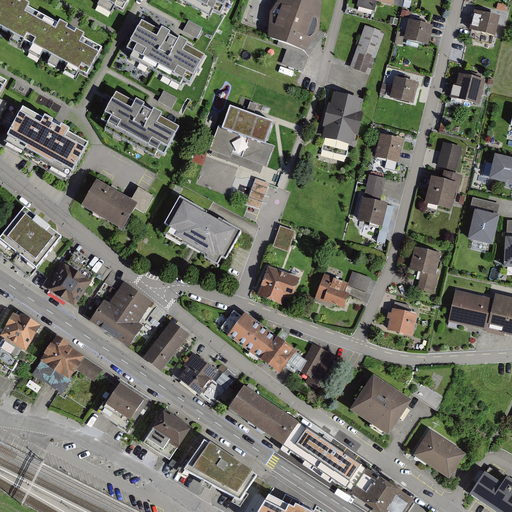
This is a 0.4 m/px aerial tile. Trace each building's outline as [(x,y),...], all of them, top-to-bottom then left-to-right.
[(106,48),(16,0),(0,0),(0,28),(90,77),(106,48)] [(104,0),(125,11),(130,0),(104,0)] [(224,0),(191,0),(218,14),(224,0)] [(269,40),(306,52),(321,33),(323,0),(282,0),(270,14),(269,40)] [(476,11),(471,30),(497,37),(502,18),(476,11)] [(189,21),(185,32),(200,38),(205,26),(189,21)] [(404,40),(429,46),(433,28),(408,22),(404,40)] [(139,23),(124,50),(186,84),(201,57),(182,47),(184,44),(176,40),(175,42),(165,37),(167,35),(159,30),(157,33),(139,23)] [(370,77),(384,35),(365,29),(351,71),(370,77)] [(459,73),(452,98),(481,106),(488,81),(459,73)] [(0,101),(10,82),(0,77),(0,101)] [(391,100),(414,105),(419,84),(396,79),(391,100)] [(164,91),(160,102),(175,108),(179,97),(164,91)] [(182,129),(119,94),(104,121),(167,156),(182,129)] [(335,95),(332,107),(326,106),(321,127),(326,129),(324,137),(352,145),(354,136),(358,137),(364,116),(360,115),(364,102),(335,95)] [(91,144),(24,108),(7,140),(74,176),(91,144)] [(228,121),(224,119),(212,151),(270,172),(282,140),(273,137),(277,124),(233,109),(228,121)] [(377,159),(398,164),(404,142),(382,136),(377,159)] [(442,144),(437,167),(456,171),(461,149),(442,144)] [(511,158),(496,155),(489,180),(511,186),(511,158)] [(433,179),(427,205),(452,212),(461,176),(445,173),(443,181),(433,179)] [(247,204),(261,209),(271,183),(257,178),(247,204)] [(385,182),(371,178),(365,196),(379,201),(385,182)] [(99,182),(83,207),(124,231),(139,206),(99,182)] [(134,198),(148,207),(156,197),(141,187),(134,198)] [(469,241),(493,247),(501,216),(498,216),(500,205),(473,198),(470,209),(477,211),(469,241)] [(363,199),(358,223),(382,229),(388,204),(363,199)] [(244,234),(183,200),(168,226),(172,228),(166,237),(218,267),(224,257),(229,260),(244,234)] [(2,254),(31,278),(63,238),(25,208),(0,238),(0,240),(8,247),(2,254)] [(275,247),(291,251),(296,230),(280,226),(275,247)] [(416,291),(432,295),(443,256),(415,249),(409,272),(420,275),(416,291)] [(297,253),(292,264),(308,271),(313,260),(297,253)] [(54,269),(43,287),(75,308),(96,276),(73,256),(61,273),(54,269)] [(293,302),(301,280),(269,269),(258,299),(284,308),(287,300),(293,302)] [(354,286),(368,291),(373,277),(359,272),(354,286)] [(320,278),(313,302),(345,311),(352,288),(320,278)] [(150,303),(124,286),(111,306),(105,302),(92,322),(129,347),(143,327),(137,323),(150,303)] [(447,324),(511,339),(511,298),(497,295),(495,302),(454,292),(447,324)] [(394,310),(388,332),(412,339),(418,317),(394,310)] [(279,372),(288,361),(301,371),(311,376),(308,383),(325,392),(341,363),(316,347),(307,362),(245,316),(243,318),(235,312),(222,329),(279,372)] [(40,328),(16,314),(3,336),(6,338),(0,347),(0,372),(9,379),(20,361),(17,359),(23,349),(26,351),(40,328)] [(188,337),(172,325),(146,360),(162,372),(188,337)] [(102,370),(58,341),(36,375),(61,391),(76,368),(95,381),(102,370)] [(223,377),(194,355),(185,367),(190,370),(182,380),(214,405),(232,382),(235,385),(240,379),(228,370),(223,377)] [(376,378),(352,413),(389,438),(413,403),(376,378)] [(149,401),(120,382),(99,413),(128,432),(149,401)] [(230,412),(378,511),(411,511),(419,501),(248,385),(230,412)] [(191,429),(165,412),(144,443),(170,460),(191,429)] [(432,433),(416,458),(450,481),(466,456),(432,433)] [(258,476),(205,441),(185,471),(241,501),(258,476)] [(511,511),(511,488),(487,473),(472,497),(496,511),(511,511)] [(294,508),(269,496),(261,511),(310,511),(296,505),(294,508)]
